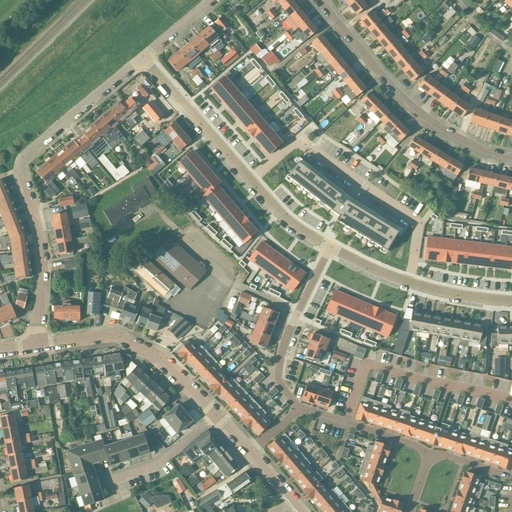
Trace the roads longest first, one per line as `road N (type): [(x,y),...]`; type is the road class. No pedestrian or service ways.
road 1 (residential): [(34,342),(40,275),(21,160),(142,58)]
road 2 (residential): [(250,179),(296,139),(418,222),(407,282)]
road 3 (residential): [(511,158),(480,150),(417,112),(317,0)]
road 4 (residential): [(215,414),(152,355),(118,336),(34,342)]
road 5 (residential): [(346,422),(366,365),(511,398)]
road 6 (residential): [(299,409),(280,384),(278,365),(329,247)]
road 7 (residential): [(250,179),(142,58)]
road 8 (residential): [(215,414),(158,463),(108,480)]
